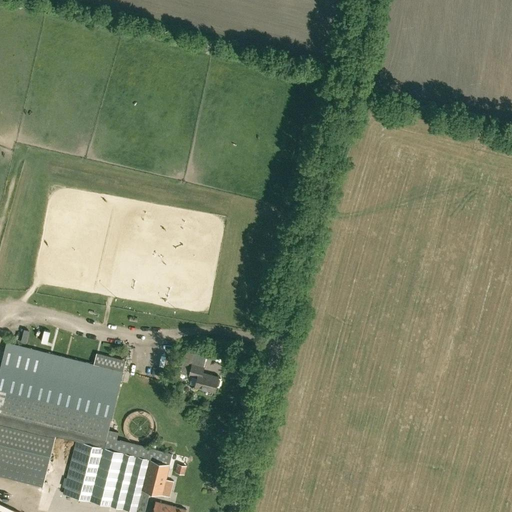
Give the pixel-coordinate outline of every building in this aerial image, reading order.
[(77,440),(170,464),(172,457),(171,456),(172,453),(117,439),(119,432),(108,430),(123,371),(6,342),(0,368),(0,474),(44,486),(56,435),(77,440)] [(187,374),(190,362),(184,361),(181,372),(187,374)] [(220,378),(219,377),(202,373),(203,369),(192,366),(190,374),(198,376),(195,386),(215,391),(216,387),(218,387),(219,386),(221,379),(220,378)] [(170,464),(77,440),(63,493),(138,511),(144,511),(150,491),(162,494),(170,464)] [(187,465),(178,463),(175,472),(184,474),(187,465)] [(185,511),(186,509),(176,507),(176,506),(155,501),(152,511),(185,511)]
